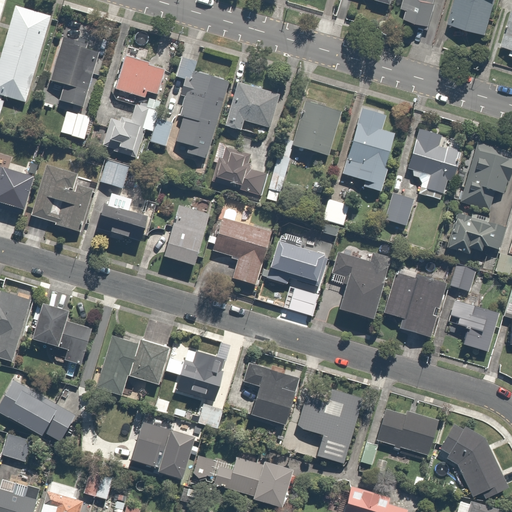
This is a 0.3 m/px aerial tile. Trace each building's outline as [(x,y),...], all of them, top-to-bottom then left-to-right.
[(366,0),(366,1),(395,10),(398,0),(366,0)] [(446,0),(407,0),(405,8),(408,9),(404,22),(436,32),(446,0)] [(500,0),(455,0),(447,26),(488,40),(500,0)] [(54,17),(16,6),(0,62),(0,123),(7,98),(28,105),(54,17)] [(511,11),(501,48),(511,50),(511,51),(510,58),(511,58),(511,11)] [(101,50),(63,40),(51,84),(65,87),(60,104),(85,111),(101,50)] [(169,69),(127,57),(116,92),(159,105),(169,69)] [(211,161),(231,85),(197,76),(200,64),(184,60),(179,78),(189,81),(182,107),(185,108),(182,119),(184,120),(178,142),(193,147),(190,156),(196,158),(194,164),(201,166),(203,159),(211,161)] [(283,96),(241,85),(229,130),(245,134),(247,125),(274,132),(283,96)] [(345,115),(307,102),(291,148),(329,161),(345,115)] [(168,114),(137,106),(133,122),(112,117),(109,131),(116,133),(112,147),(125,150),(123,159),(144,164),(149,145),(169,150),(176,123),(167,120),(168,114)] [(390,117),(363,110),(344,175),(366,182),(364,189),(384,195),(401,136),(386,131),(390,117)] [(93,120),(68,111),(61,133),(86,141),(93,120)] [(447,134),(422,127),(409,173),(415,175),(414,178),(424,181),(420,196),(444,203),(449,184),(457,186),(466,154),(443,148),(447,134)] [(511,138),(481,130),(473,162),(481,164),(478,176),(470,174),(462,201),(492,209),(496,197),(503,199),(509,176),(511,177),(511,138)] [(216,162),(220,164),(216,181),(266,195),(278,153),(238,141),(235,150),(231,149),(232,145),(222,142),(216,162)] [(129,169),(110,162),(102,184),(121,190),(129,169)] [(79,177),(48,168),(33,218),(83,233),(96,191),(76,186),(79,177)] [(38,182),(0,169),(0,205),(28,215),(38,182)] [(416,202),(393,195),(385,222),(408,229),(416,202)] [(134,205),(108,197),(100,224),(117,230),(113,242),(132,247),(135,236),(150,241),(156,221),(132,213),(134,205)] [(353,205),(329,198),(323,222),(346,228),(353,205)] [(197,199),(194,212),(179,208),(165,260),(203,270),(217,218),(207,215),(211,203),(197,199)] [(249,215),(227,209),(216,253),(238,259),(232,281),(261,288),(275,235),(246,227),(249,215)] [(505,231),(468,218),(466,224),(460,221),(450,249),(469,256),(470,252),(478,255),(479,250),(486,253),(488,248),(497,251),(505,231)] [(299,240),(282,235),(272,271),(325,285),(332,259),(296,249),(299,240)] [(511,271),(511,257),(500,254),(495,272),(511,277),(511,271)] [(375,263),(339,255),(333,283),(348,286),(342,313),(379,322),(394,259),(377,255),(375,263)] [(477,274),(459,268),(452,287),(470,294),(477,274)] [(417,282),(397,277),(388,318),(401,321),(399,332),(433,340),(447,284),(418,277),(417,282)] [(0,300),(0,361),(18,366),(36,300),(2,292),(0,300)] [(504,314),(457,302),(451,327),(469,332),(465,347),(494,354),(504,314)] [(72,314),(44,307),(34,344),(63,351),(60,362),(87,369),(96,333),(69,326),(72,314)] [(170,350),(114,336),(108,361),(99,359),(93,385),(130,394),(133,378),(162,385),(170,350)] [(194,366),(178,362),(170,390),(223,406),(231,378),(224,376),(228,362),(198,354),(194,366)] [(308,386),(249,367),(243,386),(257,391),(249,418),(293,432),(295,428),(308,386)] [(15,380),(0,406),(0,414),(64,451),(82,419),(15,380)] [(367,399),(310,381),(308,386),(295,428),(325,437),(318,457),(346,466),(367,399)] [(236,416),(206,406),(199,429),(230,438),(236,416)] [(407,417),(388,412),(379,442),(432,458),(442,424),(408,414),(407,417)] [(196,438),(143,422),(137,441),(138,441),(132,460),(159,469),(158,473),(183,480),(196,438)] [(472,432),(451,425),(442,459),(455,463),(464,475),(468,495),(497,498),(508,489),(486,442),(472,432)] [(3,460),(0,458),(0,511),(43,511),(45,510),(40,508),(53,469),(42,466),(48,449),(10,436),(3,460)] [(379,448),(366,444),(357,471),(370,475),(379,448)] [(118,462),(94,456),(86,494),(110,499),(118,462)] [(260,461),(239,456),(235,474),(221,471),(217,486),(256,495),(254,503),(288,511),(297,469),(287,467),(289,462),(261,456),(260,461)] [(391,502),(356,491),(349,511),(404,511),(389,507),(391,502)] [(87,511),(90,506),(53,494),(47,511),(87,511)] [(498,511),(464,501),(460,511),(498,511)] [(140,511),(142,506),(125,503),(123,511),(140,511)]
